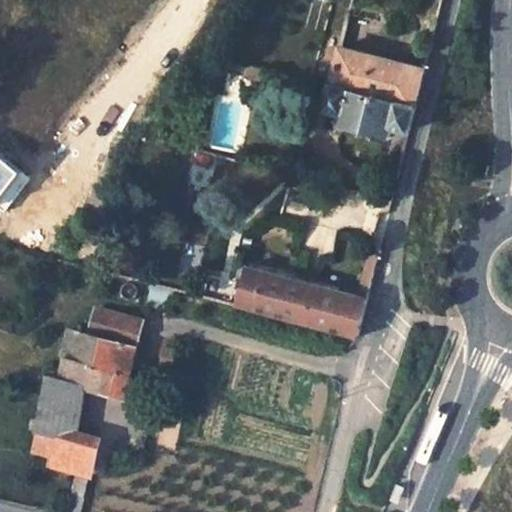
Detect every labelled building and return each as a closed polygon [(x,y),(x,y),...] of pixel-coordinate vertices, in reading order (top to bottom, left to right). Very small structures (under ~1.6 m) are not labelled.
[(327,108),(343,112),(341,123),(392,135),(395,126),(410,130),(426,68),(341,49),(327,108)] [(0,154),(0,209),(4,213),(31,179),(0,154)] [(368,297),(249,267),(239,305),(358,335),(368,297)] [(85,466),(94,468),(102,439),(78,433),(85,389),(126,397),(143,319),(98,308),(89,334),(70,329),(61,379),(48,376),(35,452),(71,462),(85,466)] [(168,347),(162,365),(171,368),(173,368),(178,350),(168,347)] [(377,418),(357,413),(351,435),(372,440),(377,418)] [(368,459),(372,440),(351,435),(347,453),(368,459)] [(71,462),(70,467),(84,470),(85,466),(71,462)]
